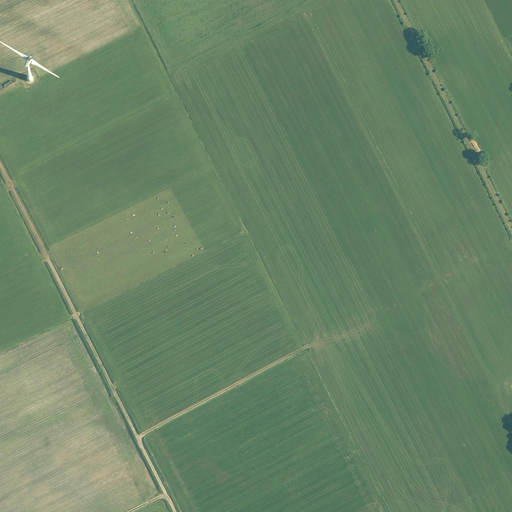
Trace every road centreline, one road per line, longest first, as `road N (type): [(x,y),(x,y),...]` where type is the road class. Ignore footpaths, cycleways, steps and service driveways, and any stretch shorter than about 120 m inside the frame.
road 1 (track): [(0,165),(173,511)]
road 2 (track): [(395,0),(511,229)]
